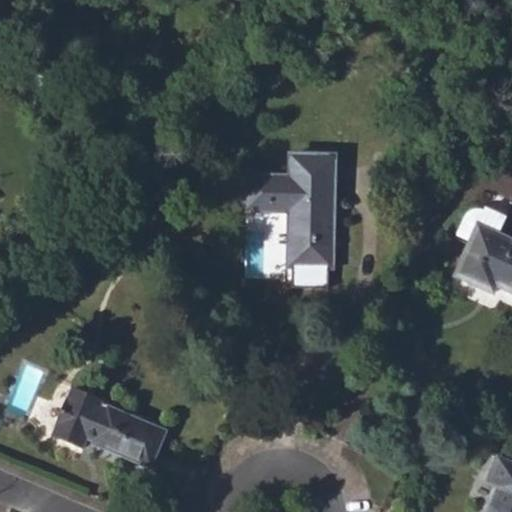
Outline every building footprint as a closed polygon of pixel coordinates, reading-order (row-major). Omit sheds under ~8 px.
[(247,210),(290,211),(289,266),(331,267),(333,157),(292,156),(292,177),(247,177),(247,210)] [(471,240),(478,225),(498,234),(507,217),(485,208),(483,212),(477,211),(474,211),(470,212),(466,216),(457,234),(471,240)] [(454,275),(494,293),(497,286),(511,292),(511,240),(498,234),(478,225),(471,240),(454,275)] [(52,432),(82,446),(87,436),(94,439),(93,442),(149,466),(165,432),(101,404),(103,399),(73,385),(52,432)] [(487,511),(511,511),(511,462),(498,456),(487,482),(498,487),(487,511)]
